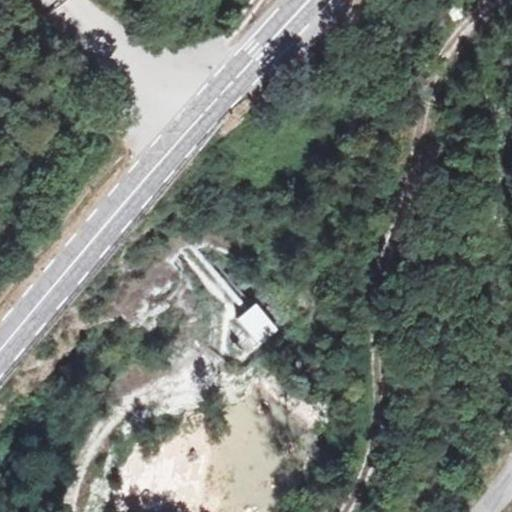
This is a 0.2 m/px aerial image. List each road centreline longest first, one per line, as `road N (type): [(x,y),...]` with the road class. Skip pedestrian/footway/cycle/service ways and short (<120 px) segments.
road 1 (track): [(345,511),(375,431),(374,283),(410,188),(421,99),(431,71),(490,0)]
road 2 (secondary): [(311,0),(97,231),(0,349)]
road 3 (track): [(190,367),(137,393),(106,425),(84,454),(68,511)]
